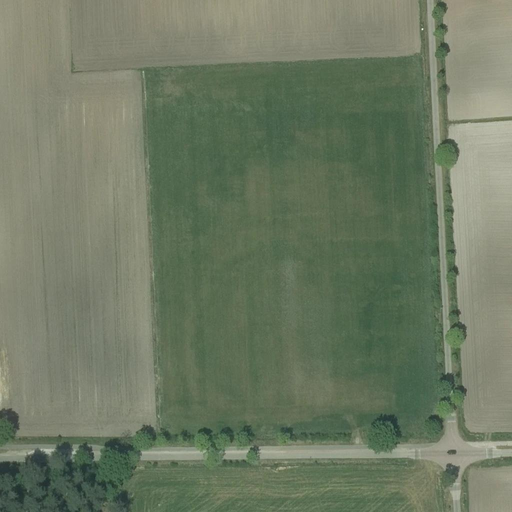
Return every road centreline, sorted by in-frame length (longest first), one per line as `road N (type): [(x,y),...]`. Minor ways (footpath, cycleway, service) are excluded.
road 1 (unclassified): [(450,451),(428,0)]
road 2 (unclassified): [(0,456),(450,451)]
